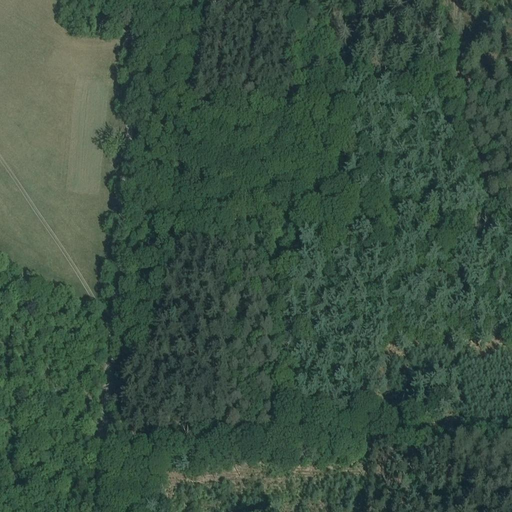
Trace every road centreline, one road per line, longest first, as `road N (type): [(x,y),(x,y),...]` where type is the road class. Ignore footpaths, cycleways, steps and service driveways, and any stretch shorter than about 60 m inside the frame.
road 1 (track): [(0,408),(103,444),(511,451)]
road 2 (track): [(135,0),(95,511)]
road 3 (track): [(111,251),(511,232)]
road 4 (track): [(307,0),(319,16),(335,88),(511,85)]
road 5 (track): [(335,88),(126,116)]
road 6 (track): [(282,245),(286,447)]
